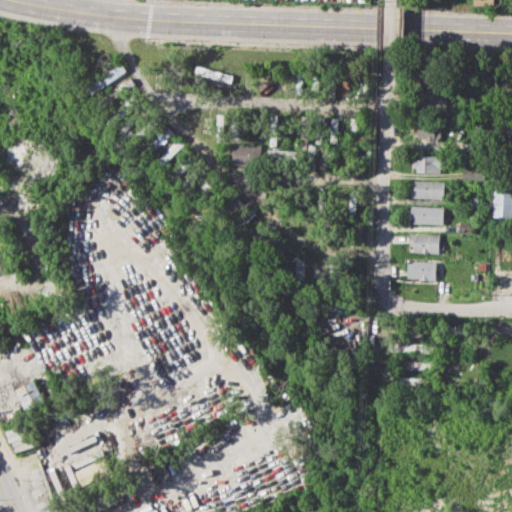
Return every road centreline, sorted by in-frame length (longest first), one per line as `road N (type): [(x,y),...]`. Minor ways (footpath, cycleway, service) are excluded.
road 1 (secondary): [(24,0),(146,17),(511,31)]
road 2 (residential): [(390,53),(377,390)]
road 3 (residential): [(382,308),(511,311)]
